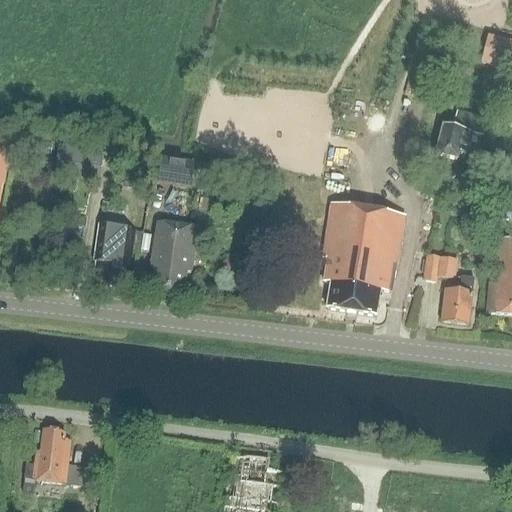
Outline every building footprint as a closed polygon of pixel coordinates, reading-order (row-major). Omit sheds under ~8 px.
[(511,44),(488,39),(481,64),(511,72),(511,66),(511,44)] [(482,139),(487,122),(466,116),(464,122),(454,119),(452,130),(442,128),(435,156),(456,162),(458,155),(465,157),(471,136),(482,139)] [(98,182),(102,151),(58,146),(54,177),(98,182)] [(0,184),(1,185),(3,169),(6,169),(8,155),(0,153),(0,184)] [(158,185),(190,189),(193,163),(161,159),(158,185)] [(501,182),(503,162),(489,160),(487,181),(501,182)] [(331,206),(322,260),(327,261),(323,284),(330,285),(326,311),(375,319),(379,293),(391,295),(404,218),(331,206)] [(157,225),(150,270),(154,271),(150,293),(182,296),(186,274),(190,275),(197,229),(157,225)] [(100,228),(95,264),(99,264),(95,287),(121,291),(123,274),(127,274),(130,254),(138,255),(141,234),(100,228)] [(511,242),(493,241),(485,315),(511,317),(511,242)] [(436,284),(437,278),(439,260),(426,258),(423,282),(436,284)] [(439,260),(437,278),(454,280),(456,262),(439,260)] [(444,292),(440,324),(468,327),(473,281),(460,279),(458,294),(444,292)] [(32,483),(64,487),(70,442),(64,442),(65,434),(43,432),(41,454),(36,454),(32,483)] [(168,460),(165,484),(236,494),(233,511),(234,511),(236,511),(237,509),(258,511),(276,511),(281,473),(276,472),(276,475),(268,471),(267,471),(268,462),(242,458),(240,472),(230,469),(214,467),(170,465),(170,460),(168,460)]
